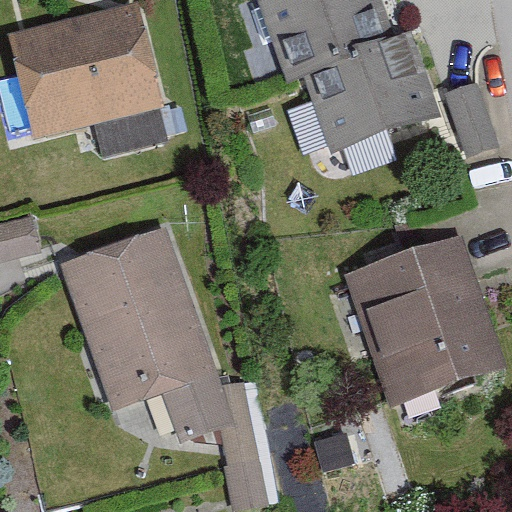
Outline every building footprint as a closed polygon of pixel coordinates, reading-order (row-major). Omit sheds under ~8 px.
[(377,0),(292,0),(264,10),(293,94),(312,88),(337,160),(441,124),(412,40),(393,47),(377,0)] [(159,113),(138,18),(18,45),(40,140),(159,113)] [(477,96),(447,103),(463,163),(492,156),(477,96)] [(0,268),(40,256),(30,224),(0,233),(0,268)] [(222,426),(159,244),(66,276),(116,420),(168,402),(181,440),(222,426)] [(463,249),(350,285),(391,413),(504,377),(463,249)]
